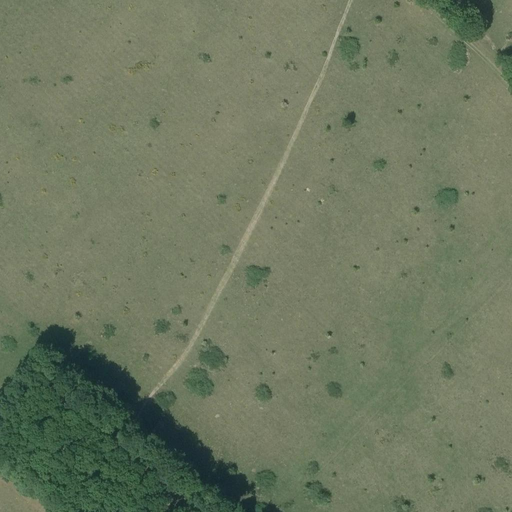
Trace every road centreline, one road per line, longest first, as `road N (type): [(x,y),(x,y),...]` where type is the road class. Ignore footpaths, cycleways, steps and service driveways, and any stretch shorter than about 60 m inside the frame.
road 1 (track): [(72,511),(188,347),(280,166),(350,0)]
road 2 (track): [(511,87),(421,0)]
